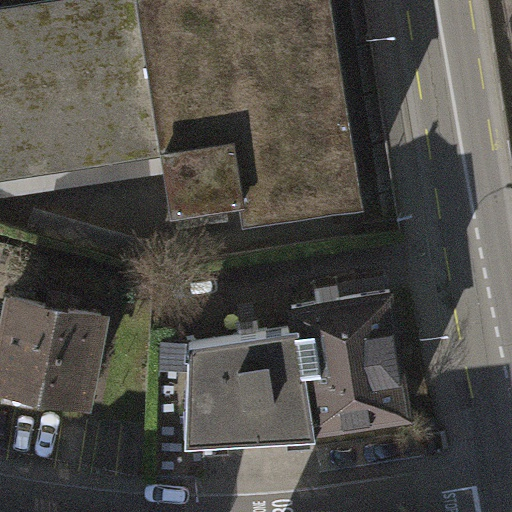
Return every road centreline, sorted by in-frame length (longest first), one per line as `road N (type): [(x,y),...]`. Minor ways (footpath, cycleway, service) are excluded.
road 1 (secondary): [(511,453),(429,0)]
road 2 (residential): [(282,511),(511,478)]
